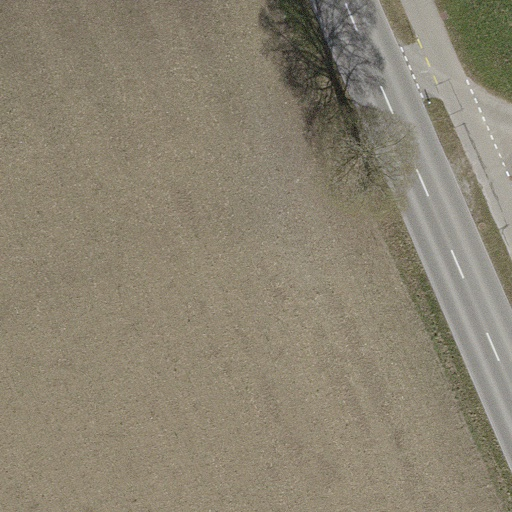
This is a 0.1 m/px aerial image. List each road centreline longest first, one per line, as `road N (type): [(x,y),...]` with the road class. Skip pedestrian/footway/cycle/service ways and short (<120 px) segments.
road 1 (tertiary): [(511,393),(373,72)]
road 2 (unclassified): [(511,115),(451,89),(373,72)]
